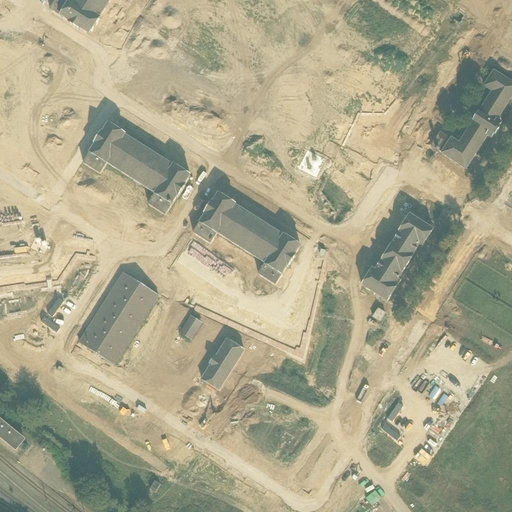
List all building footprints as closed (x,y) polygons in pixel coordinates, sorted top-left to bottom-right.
[(72,0),(72,1),(70,0),(57,0),(50,11),(69,23),(69,24),(80,31),(81,30),(90,36),(101,19),(100,19),(111,0),(72,0)] [(337,212),(322,193),(338,159),(339,157),(339,156),(341,151),(342,151),(343,149),(342,149),(359,115),(386,115),(477,9),(473,5),(465,14),(460,10),(458,13),(463,17),(461,20),(462,21),(459,25),(454,21),(452,23),(457,27),(452,34),(449,32),(448,34),(450,36),(444,43),(441,41),(440,43),(442,45),(436,52),(433,50),(432,52),(434,54),(428,61),(426,59),(425,61),(427,63),(421,70),(418,69),(417,70),(419,72),(396,100),(390,107),(387,105),(386,106),(388,109),(385,112),(383,110),(382,110),(383,113),(374,113),(374,110),(372,110),(372,113),(362,113),(362,110),(360,110),(360,113),(357,113),(352,124),(349,123),(349,125),(351,126),(346,135),(344,134),(343,136),(345,137),(327,174),(324,173),(323,175),(326,177),(318,196),(324,204),(323,206),(325,208),(326,206),(332,213),(330,214),(330,217),(333,218),(331,224),(328,224),(328,227),(330,228),(329,233),(332,234),(337,212)] [(499,128),(501,124),(497,121),(511,97),(511,83),(494,72),(484,87),(492,93),(461,142),(458,140),(456,143),(451,140),(440,133),(431,147),(437,151),(436,152),(438,153),(439,152),(442,154),(441,154),(466,170),(487,136),(492,139),(494,135),(495,136),(500,129),(499,128)] [(126,136),(109,125),(103,134),(102,133),(95,145),(96,146),(84,164),(101,175),(108,164),(155,195),(149,206),(166,216),(177,198),(178,198),(186,186),(185,186),(191,177),(174,166),(173,167),(125,137),(126,136)] [(196,154),(193,154),(192,164),(215,166),(214,172),(218,173),(220,157),(215,157),(215,161),(210,160),(211,156),(207,156),(207,160),(203,160),(204,155),(200,155),(200,158),(196,158),(196,154)] [(375,166),(374,166),(370,173),(371,173),(370,179),(372,179),(380,163),(379,162),(375,166)] [(211,245),(212,243),(217,234),(266,265),(259,276),(276,286),(288,267),(288,268),(296,256),(295,256),(301,247),(284,236),(283,237),(235,206),(236,206),(219,195),(213,204),(212,203),(205,215),(206,216),(194,234),(211,245)] [(433,231),(410,216),(399,233),(400,233),(376,272),(373,270),(362,287),(387,303),(433,231)] [(0,295),(59,286),(78,259),(157,271),(166,299),(275,349),(304,362),(320,286),(323,274),(320,273),(319,282),(316,281),(315,283),(318,284),(314,303),(311,302),(310,304),(313,305),(311,314),(308,314),(308,316),(311,317),(310,321),(309,321),(308,326),(302,325),(301,328),(307,329),(306,334),(304,333),(303,336),(297,336),(297,339),(302,340),(300,349),(297,348),(296,352),(288,348),(290,342),(287,341),(284,346),(277,343),(279,337),(276,336),(273,341),(266,338),(268,332),(266,331),(262,336),(255,333),(257,327),(254,326),(252,332),(244,328),(246,323),(244,322),(241,327),(232,323),(234,318),(232,317),(229,322),(222,318),(224,312),(222,311),(219,317),(210,313),(212,307),(210,306),(207,311),(200,308),(202,302),(199,301),(196,308),(188,304),(189,301),(187,300),(185,303),(177,300),(178,296),(176,295),(174,299),(170,297),(173,294),(172,291),(168,292),(167,287),(170,285),(169,283),(165,284),(159,267),(148,266),(149,262),(146,262),(145,265),(136,264),(136,260),(134,260),(133,264),(125,263),(126,254),(128,241),(124,241),(123,246),(116,245),(117,240),(113,239),(112,252),(111,252),(109,260),(101,259),(102,255),(99,254),(98,259),(90,257),(90,253),(88,253),(87,257),(76,255),(70,264),(67,261),(65,264),(68,266),(65,272),(61,270),(59,272),(63,275),(59,281),(55,279),(53,281),(54,283),(47,284),(46,280),(43,280),(44,285),(36,286),(35,282),(32,282),(33,286),(25,287),(23,280),(21,280),(21,286),(13,287),(12,282),(9,282),(9,288),(1,289),(0,284),(0,295)] [(115,366),(155,303),(159,297),(123,275),(80,344),(115,366)] [(378,309),(374,315),(373,318),(380,323),(385,314),(378,309)] [(182,334),(190,340),(200,324),(192,318),(182,334)] [(215,359),(214,359),(210,366),(211,366),(202,381),(219,392),(244,352),(227,341),(215,359)] [(0,442),(18,457),(27,446),(0,423),(0,442)]
